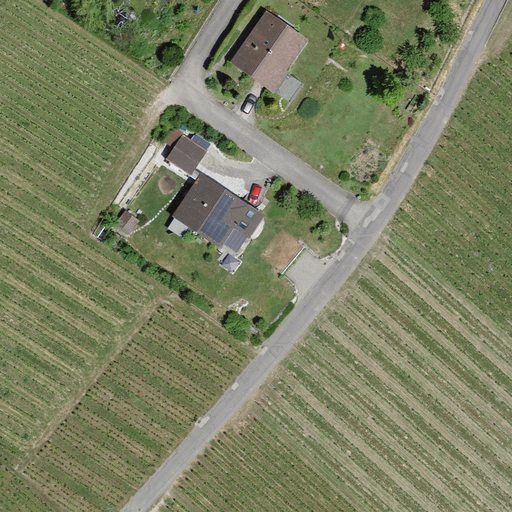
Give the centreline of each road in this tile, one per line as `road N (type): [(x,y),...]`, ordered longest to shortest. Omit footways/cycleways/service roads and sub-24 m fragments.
road 1 (residential): [(133,511),(267,361),(371,227)]
road 2 (residential): [(231,0),(194,51),(191,86),(199,106),(371,227)]
road 3 (residential): [(371,227),(495,0)]
